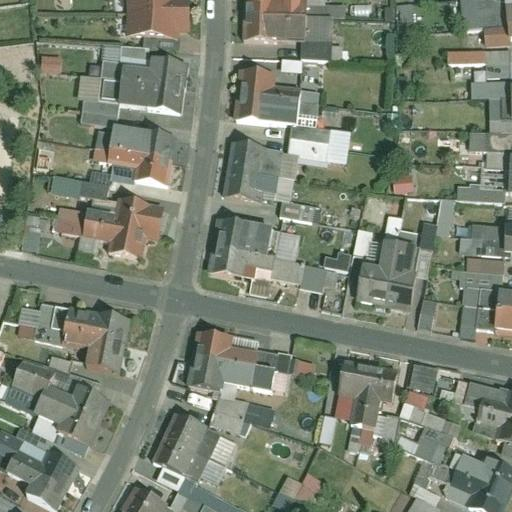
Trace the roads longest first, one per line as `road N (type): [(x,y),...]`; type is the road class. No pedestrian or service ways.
road 1 (residential): [(511,367),(181,297)]
road 2 (residential): [(181,297),(209,141),(219,0)]
road 3 (residential): [(97,511),(150,407),(181,297)]
road 4 (residential): [(181,297),(0,264)]
